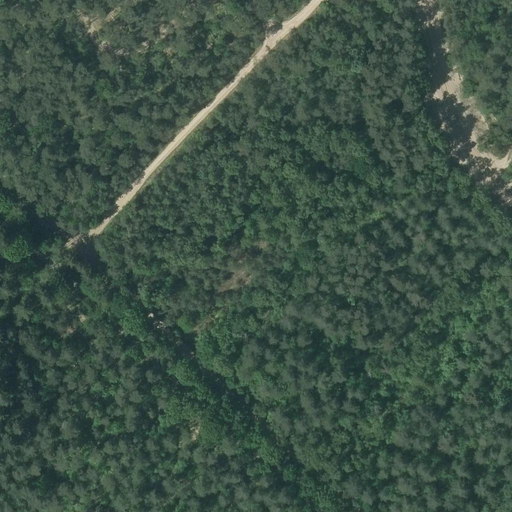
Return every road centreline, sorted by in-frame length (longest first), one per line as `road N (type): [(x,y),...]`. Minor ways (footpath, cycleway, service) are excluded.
road 1 (unclassified): [(323,511),(0,219)]
road 2 (track): [(511,202),(494,189),(442,97),(423,0)]
